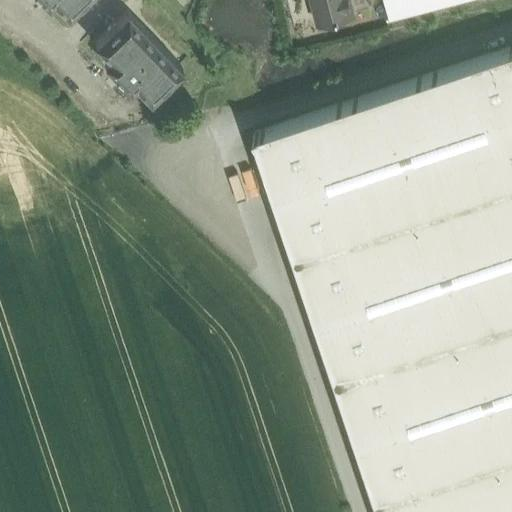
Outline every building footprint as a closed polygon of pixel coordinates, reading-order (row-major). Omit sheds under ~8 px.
[(83,0),(44,0),(49,5),(53,0),(54,0),(69,15),(83,0)] [(350,0),(313,0),(319,22),(354,12),(350,0)] [(385,0),(390,17),(455,0),(385,0)] [(183,68),(127,11),(95,42),(110,57),(104,62),(131,89),(136,84),(151,99),(183,68)] [(511,511),(511,45),(254,132),(381,511),(511,511)]
